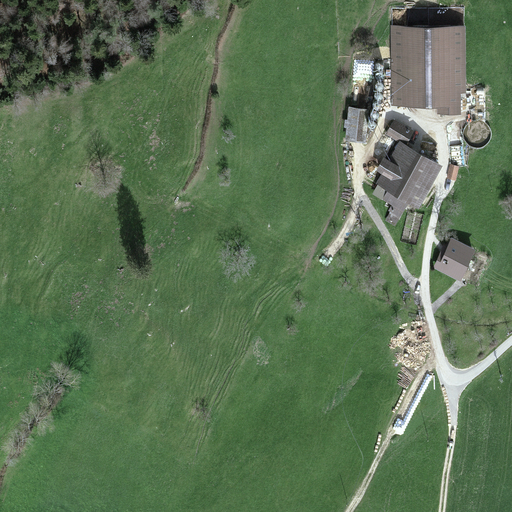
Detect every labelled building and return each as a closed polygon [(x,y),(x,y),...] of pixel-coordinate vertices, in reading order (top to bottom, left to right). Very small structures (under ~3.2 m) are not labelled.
[(465,25),(390,26),(390,107),(437,106),(437,115),(460,115),(460,93),(466,93),(465,25)] [(349,108),(346,141),(366,143),(369,109),(349,108)] [(414,130),(394,120),(386,134),(406,145),(414,130)] [(381,174),(376,183),(377,184),(371,195),(391,205),(388,211),(390,212),(385,220),(395,225),(407,203),(418,209),(442,167),(399,142),(389,159),(384,156),(375,171),(381,174)] [(450,164),(447,179),(456,181),(459,166),(450,164)] [(443,244),(432,268),(460,282),(476,249),(452,238),(447,246),(443,244)]
